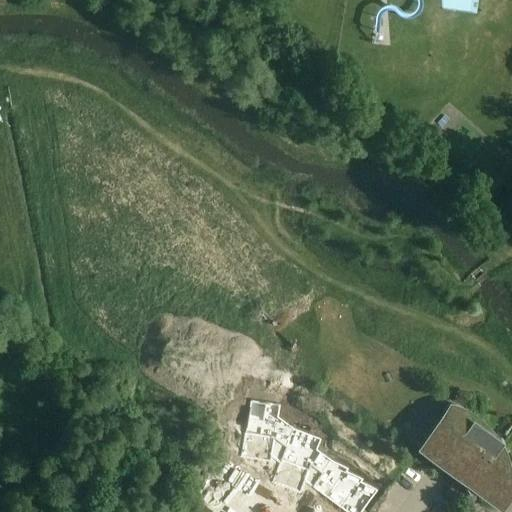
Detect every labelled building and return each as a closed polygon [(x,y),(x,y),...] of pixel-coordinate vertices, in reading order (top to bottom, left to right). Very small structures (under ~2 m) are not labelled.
[(251,402),(242,459),(273,463),(273,460),(276,440),(289,446),(295,431),(279,418),(281,406),(251,402)] [(475,486),(501,505),(510,492),(510,491),(510,489),(510,485),(510,480),(510,476),(509,474),(509,469),(508,467),(507,464),(505,459),(504,457),(503,453),(502,451),(500,448),(494,438),(491,435),(489,433),(487,430),(485,428),(482,426),(479,423),(476,421),(474,420),(469,417),(467,416),(464,415),(459,413),(457,412),(456,411),(427,449),(456,472),(470,493),(475,486)] [(281,466),(273,485),(302,496),(306,485),(312,470),(323,479),(333,467),(318,455),(323,442),(295,431),(289,446),(281,466)] [(276,440),(273,460),(281,466),(289,446),(276,440)] [(323,479),(313,491),(327,502),(347,478),(350,474),(333,467),(323,479)] [(312,470),(306,485),(313,491),(323,479),(312,470)] [(347,478),(327,502),(339,511),(342,511),(361,489),(364,485),(347,478)] [(361,489),(342,511),(365,511),(378,497),(361,489)]
